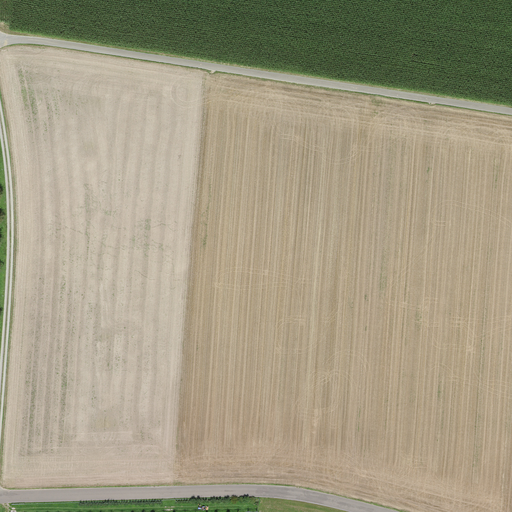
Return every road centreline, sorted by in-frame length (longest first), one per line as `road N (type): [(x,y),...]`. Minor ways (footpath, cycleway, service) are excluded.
road 1 (unclassified): [(371,511),(250,490),(0,496)]
road 2 (track): [(0,117),(9,186),(0,416)]
